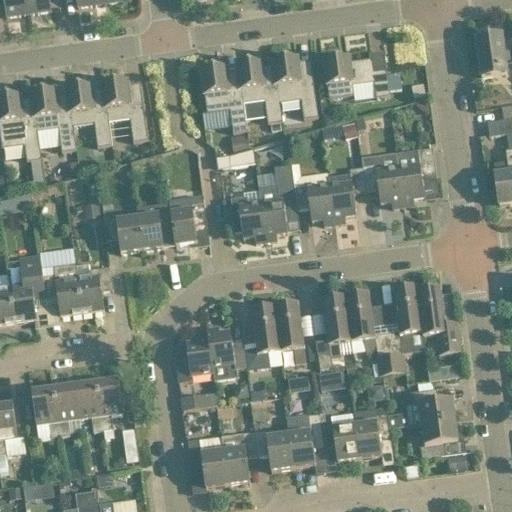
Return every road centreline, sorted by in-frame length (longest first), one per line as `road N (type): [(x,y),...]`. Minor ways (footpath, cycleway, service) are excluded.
road 1 (residential): [(166,42),(435,5)]
road 2 (residential): [(469,251),(435,5)]
road 3 (residential): [(225,283),(469,251)]
road 4 (residential): [(501,488),(469,251)]
road 5 (residential): [(286,511),(296,503),(380,492),(405,499),(501,488)]
road 6 (residential): [(175,511),(156,342)]
road 7 (residential): [(0,66),(166,42)]
road 8 (residential): [(0,376),(22,361),(156,342)]
road 9 (residential): [(225,283),(208,155)]
